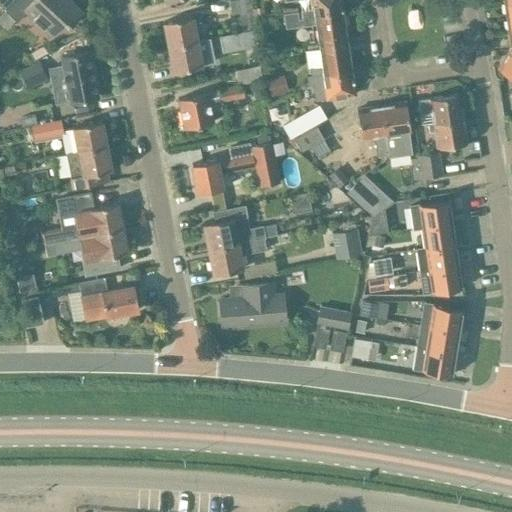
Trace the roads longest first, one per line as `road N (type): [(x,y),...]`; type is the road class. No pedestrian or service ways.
road 1 (primary): [(511,482),(352,454),(146,437),(0,439)]
road 2 (unclassified): [(427,511),(199,481),(0,478)]
road 3 (residential): [(189,364),(119,0)]
road 4 (residential): [(503,408),(189,364)]
road 5 (residential): [(511,298),(479,68)]
road 6 (residential): [(189,364),(0,362)]
road 7 (residential): [(379,0),(391,82),(479,68)]
